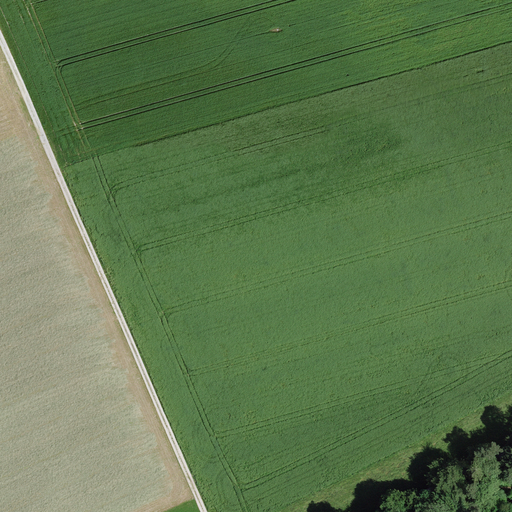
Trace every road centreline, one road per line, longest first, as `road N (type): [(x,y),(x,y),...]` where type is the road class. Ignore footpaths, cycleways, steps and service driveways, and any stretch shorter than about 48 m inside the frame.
road 1 (track): [(203,511),(0,37)]
road 2 (track): [(511,446),(383,511)]
